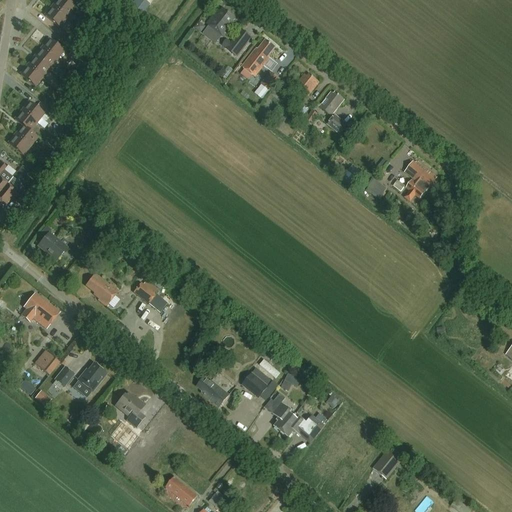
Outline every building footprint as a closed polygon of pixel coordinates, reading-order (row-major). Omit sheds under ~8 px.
[(60,0),(58,0),(52,8),(66,19),(73,10),(60,0)] [(79,0),(60,0),(73,10),(81,1),(79,0)] [(137,0),(129,10),(135,14),(145,0),(137,0)] [(52,8),(45,17),(59,28),(66,19),(52,8)] [(224,40),(235,26),(232,24),(234,21),(221,11),(218,14),(216,13),(206,26),(224,40)] [(71,46),(75,41),(65,33),(61,38),(71,46)] [(49,40),(42,49),(56,60),(63,51),(49,40)] [(232,43),(227,40),(225,44),(229,47),(227,49),(238,57),(245,46),(240,42),(238,45),(233,41),(232,43)] [(266,59),(274,49),(265,42),(257,52),(255,50),(240,68),(253,78),(268,60),(266,59)] [(42,49),(35,58),(49,69),(56,60),(42,49)] [(88,62),(73,50),(69,56),(79,64),(76,68),(80,72),(88,62)] [(35,58),(28,67),(42,78),(49,69),(35,58)] [(28,67),(20,76),(34,87),(42,78),(28,67)] [(270,73),(260,85),(269,92),(278,80),(270,73)] [(306,99),(318,84),(307,75),(305,77),(302,75),(292,88),(306,99)] [(330,117),(343,100),(334,94),(332,96),(330,94),(319,108),(330,117)] [(30,102),(22,111),(36,123),(44,114),(30,102)] [(308,111),(297,103),(289,113),(294,117),(291,120),(297,125),(308,111)] [(22,111),(15,121),(22,127),(23,126),(29,131),(36,123),(22,111)] [(313,124),(318,116),(313,113),(307,121),(313,124)] [(347,126),(335,117),(328,126),(340,135),(347,126)] [(22,127),(16,135),(30,147),(37,138),(29,131),(23,126),(22,127)] [(46,129),(40,136),(52,147),(58,140),(46,129)] [(16,135),(8,145),(22,156),(30,147),(16,135)] [(427,191),(429,188),(431,189),(436,183),(433,181),(436,177),(416,163),(413,162),(404,173),(414,181),(412,182),(411,181),(405,189),(420,200),(426,193),(420,188),(421,186),(427,191)] [(1,164),(0,165),(0,193),(7,185),(13,178),(12,177),(15,174),(7,167),(6,168),(1,164)] [(23,176),(27,171),(22,167),(18,172),(23,176)] [(400,193),(405,187),(391,176),(386,182),(400,193)] [(380,199),(388,189),(375,180),(367,190),(380,199)] [(7,185),(0,193),(0,203),(4,207),(12,198),(16,202),(25,191),(20,187),(16,192),(7,185)] [(38,189),(33,185),(25,194),(31,198),(38,189)] [(57,262),(67,249),(48,233),(38,245),(57,262)] [(77,257),(81,253),(74,247),(70,252),(77,257)] [(94,275),(84,288),(93,295),(92,296),(98,300),(97,302),(105,308),(118,292),(110,285),(109,287),(94,275)] [(133,293),(149,306),(156,311),(163,301),(157,296),(154,294),(157,290),(146,281),(143,285),(141,284),(133,293)] [(45,329),(58,313),(33,293),(22,307),(25,309),(20,316),(29,322),(32,318),(45,329)] [(35,364),(49,376),(59,363),(45,352),(35,364)] [(77,381),(92,393),(107,375),(93,364),(86,374),(84,372),(77,381)] [(65,368),(55,381),(56,382),(53,385),(61,391),(63,388),(65,389),(75,376),(65,368)] [(291,377),(292,378),(290,381),(298,385),(300,382),(303,375),(294,371),(291,377)] [(251,375),(241,387),(258,401),(268,389),(251,375)] [(219,409),(228,397),(211,383),(210,385),(204,380),(197,389),(203,394),(201,396),(219,409)] [(138,401),(137,402),(128,394),(123,400),(121,399),(115,407),(121,412),(123,410),(130,416),(127,421),(136,428),(144,417),(139,413),(145,406),(138,401)] [(281,435),(295,417),(281,405),(284,401),(279,396),(273,404),(279,408),(272,416),(279,422),(274,429),(281,435)] [(297,416),(295,417),(281,435),(288,440),(293,434),(294,435),(296,433),(311,445),(325,427),(323,425),(327,421),(319,415),(316,419),(313,416),(307,424),(297,416)] [(138,437),(133,433),(124,442),(130,447),(136,440),(138,437)] [(391,448),(373,470),(387,482),(405,459),(391,448)] [(188,507),(197,497),(174,478),(165,488),(188,507)] [(219,510),(227,499),(218,492),(210,503),(219,510)]
